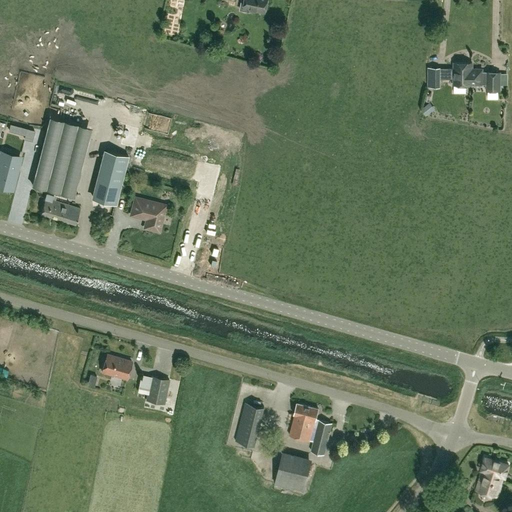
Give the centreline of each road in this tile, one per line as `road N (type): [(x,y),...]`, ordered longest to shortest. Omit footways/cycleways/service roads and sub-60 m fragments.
road 1 (tertiary): [(477,363),(0,227)]
road 2 (unclassified): [(452,436),(397,412),(0,297)]
